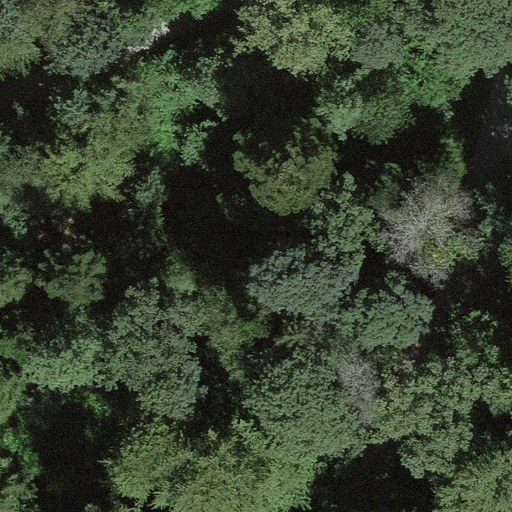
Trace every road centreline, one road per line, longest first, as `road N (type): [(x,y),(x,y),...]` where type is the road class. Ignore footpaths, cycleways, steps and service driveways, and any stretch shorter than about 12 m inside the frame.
road 1 (track): [(511,117),(468,266),(348,511)]
road 2 (track): [(0,106),(234,0)]
